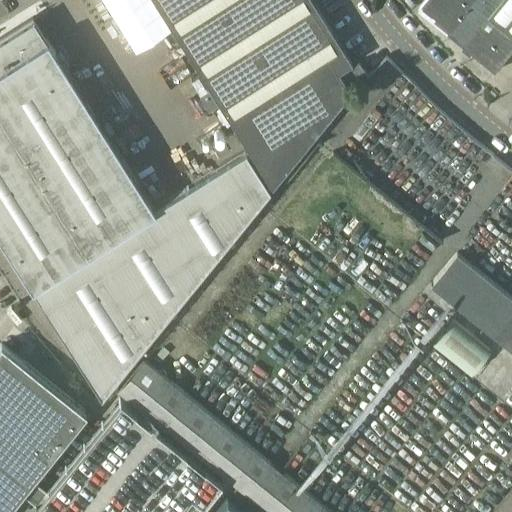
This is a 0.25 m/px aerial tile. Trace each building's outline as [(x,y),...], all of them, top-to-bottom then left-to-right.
[(353,61),(314,0),(154,0),(271,185),(350,89),(338,70),(353,61)] [(511,0),(426,0),(419,9),(495,71),(511,49),(511,0)] [(0,38),(0,236),(100,393),(101,395),(269,187),(245,149),(171,196),(154,207),(136,180),(46,38),(33,18),(0,38)] [(344,72),(354,84),(368,74),(358,61),(344,72)] [(209,90),(200,96),(209,110),(218,105),(209,90)] [(511,299),(454,253),(428,284),(511,350),(511,299)] [(433,344),(471,374),(491,349),(452,319),(433,344)] [(0,511),(4,511),(85,412),(2,344),(0,347),(0,511)] [(331,511),(144,360),(119,390),(271,511),(331,511)] [(121,400),(29,511),(198,511),(222,482),(121,400)] [(243,511),(228,500),(217,511),(243,511)]
